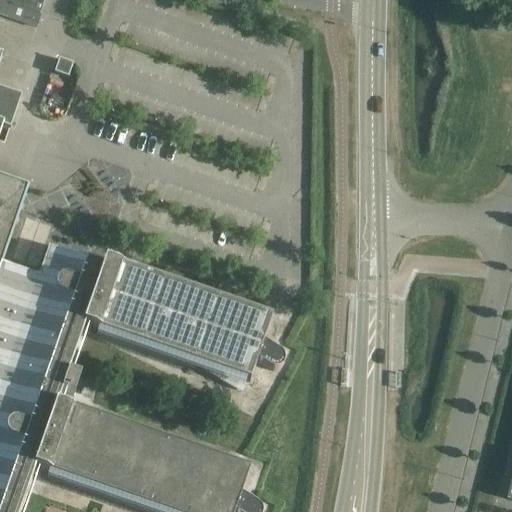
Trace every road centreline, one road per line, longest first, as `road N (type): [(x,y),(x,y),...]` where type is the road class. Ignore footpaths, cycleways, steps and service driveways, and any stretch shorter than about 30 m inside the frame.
road 1 (unclassified): [(442,511),(511,223)]
road 2 (tertiary): [(365,220),(347,511)]
road 3 (tertiary): [(370,511),(379,220)]
road 4 (tertiary): [(372,161),(375,2)]
road 5 (residential): [(23,126),(63,0)]
road 6 (unclassified): [(511,221),(379,220)]
